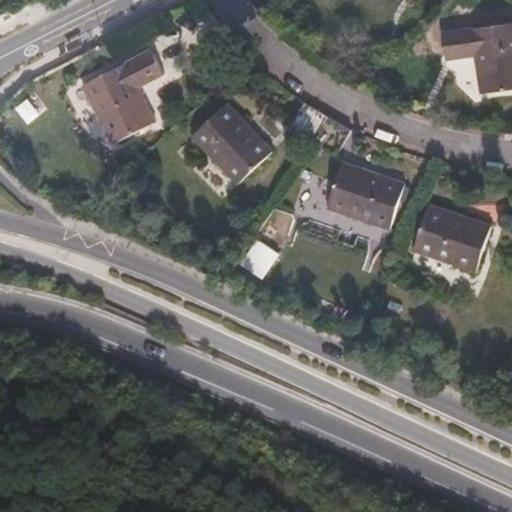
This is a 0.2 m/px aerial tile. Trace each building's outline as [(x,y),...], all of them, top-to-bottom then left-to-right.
[(511,100),(511,32),(453,42),(457,70),(486,67),(492,104),(511,100)] [(115,143),(161,121),(143,87),(168,74),(156,52),(86,84),(115,143)] [(299,133),(322,147),(336,121),(312,106),(299,133)] [(203,144),(250,189),(282,154),(237,110),(203,144)] [(347,159),(361,135),(336,121),(322,147),(347,159)] [(334,212),(396,238),(414,193),(350,169),(334,212)] [(418,254),(483,279),(498,237),(433,213),(418,254)]
